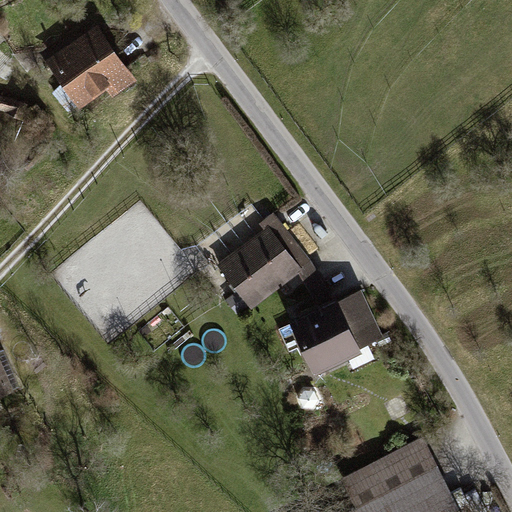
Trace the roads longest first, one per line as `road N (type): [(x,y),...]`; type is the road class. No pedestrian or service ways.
road 1 (unclassified): [(175,0),(421,328),(511,489)]
road 2 (track): [(211,49),(0,272)]
